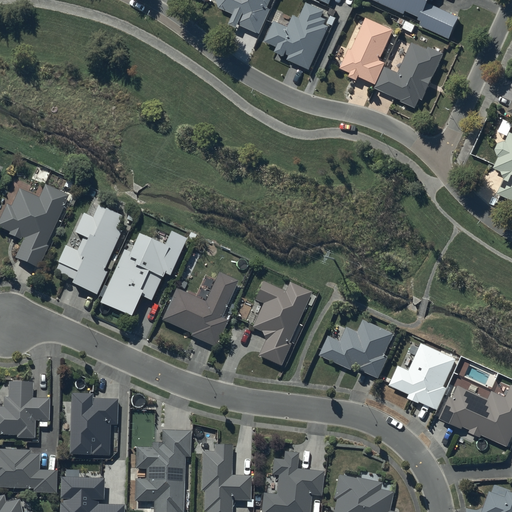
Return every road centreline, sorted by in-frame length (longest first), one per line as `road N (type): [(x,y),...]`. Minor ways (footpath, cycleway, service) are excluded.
road 1 (residential): [(440,511),(416,454),(363,418),(225,396),(68,332),(10,323)]
road 2 (residential): [(149,0),(254,79),(388,125),(434,157)]
road 3 (residential): [(511,4),(434,157)]
